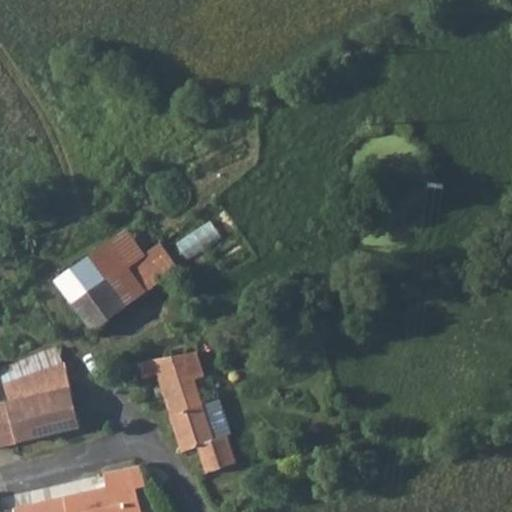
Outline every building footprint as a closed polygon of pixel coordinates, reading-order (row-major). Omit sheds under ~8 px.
[(52,279),(75,311),(93,335),(127,311),(175,276),(153,245),(141,254),(122,228),(52,279)] [(200,348),(189,351),(185,352),(145,362),(149,377),(162,373),(188,451),(204,447),(212,473),(241,465),(232,437),(236,436),(223,400),(207,405),(198,376),(209,372),(200,348)] [(0,382),(3,390),(64,367),(61,353),(0,375),(0,382)] [(0,453),(80,431),(64,367),(3,390),(9,409),(0,411),(0,453)] [(150,485),(146,465),(107,475),(111,487),(12,511),(11,511),(147,511),(142,487),(150,485)]
